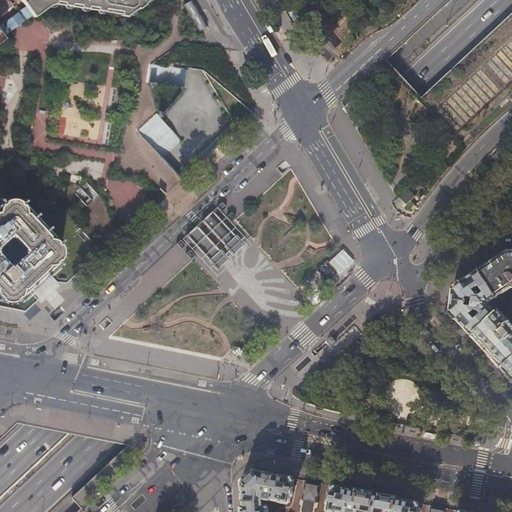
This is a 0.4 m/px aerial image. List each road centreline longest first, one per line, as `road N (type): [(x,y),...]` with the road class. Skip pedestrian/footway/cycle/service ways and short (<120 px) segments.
road 1 (trunk): [(501,0),(0,471)]
road 2 (trunk): [(17,511),(511,57)]
road 3 (secondary): [(304,112),(24,374)]
road 4 (primary): [(511,478),(215,416)]
road 5 (unclassified): [(215,416),(395,256)]
road 6 (primary): [(215,416),(24,374)]
road 7 (trunk): [(395,256),(461,170),(511,120)]
road 8 (secondary): [(511,417),(420,315),(406,276)]
road 9 (trunk): [(433,0),(304,112)]
road 10 (secondary): [(395,256),(304,112)]
road 11 (trunk): [(100,511),(215,416)]
road 12 (secondary): [(304,112),(236,0)]
